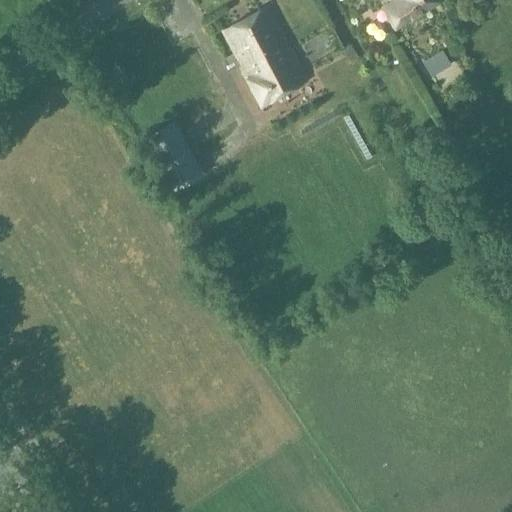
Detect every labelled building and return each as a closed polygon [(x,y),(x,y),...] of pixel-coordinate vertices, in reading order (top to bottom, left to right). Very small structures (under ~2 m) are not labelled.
[(394,29),(443,0),(391,0),(392,2),(382,8),(394,29)] [(222,31),(242,68),(241,69),(261,107),(306,82),(287,44),(286,44),(267,7),(222,31)] [(316,38),(303,44),(309,57),(322,51),(316,38)] [(442,51),(423,63),(431,77),(443,70),(447,77),(454,72),(442,51)] [(202,175),(174,121),(145,137),(174,190),(202,175)]
